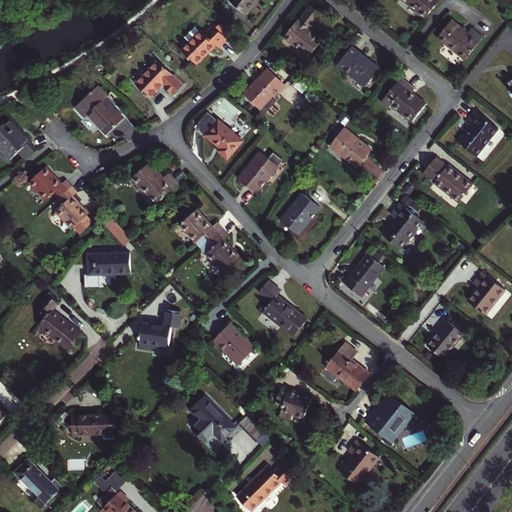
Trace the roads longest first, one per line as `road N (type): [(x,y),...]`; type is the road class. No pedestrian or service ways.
road 1 (residential): [(308,281),(454,97)]
road 2 (residential): [(487,421),(308,281)]
road 3 (residential): [(308,281),(164,128)]
road 4 (residential): [(164,128),(246,58),(292,0)]
road 5 (residential): [(335,0),(454,97)]
road 6 (residential): [(0,449),(104,346)]
road 7 (residential): [(164,128),(90,168),(62,136)]
